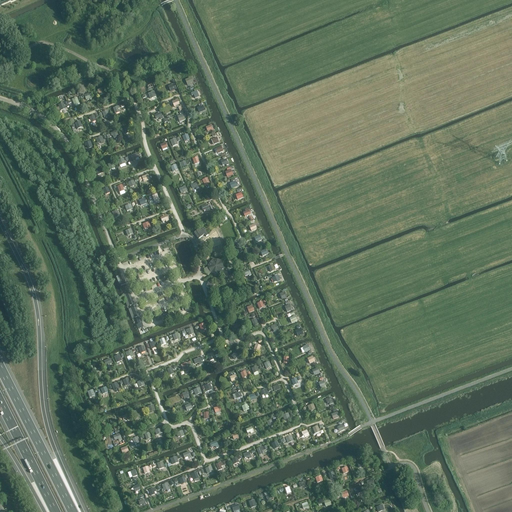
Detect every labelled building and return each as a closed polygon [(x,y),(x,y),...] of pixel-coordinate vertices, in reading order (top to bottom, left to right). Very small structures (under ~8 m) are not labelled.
[(195,83),(192,76),(184,80),(187,86),(195,83)] [(102,84),(94,87),(98,97),(105,94),(102,84)] [(154,87),(145,91),(148,99),(158,96),(154,87)] [(194,99),(200,96),(197,91),(191,93),(194,99)] [(82,96),(84,101),(93,98),(91,93),(82,96)] [(78,95),(71,97),(74,106),(80,104),(78,95)] [(176,99),(168,103),(171,110),(179,107),(176,99)] [(59,105),(62,112),(67,111),(64,103),(59,105)] [(203,104),(196,107),(199,114),(206,111),(203,104)] [(165,117),(158,113),(155,119),(161,123),(165,117)] [(130,126),(123,128),(125,136),(132,133),(130,126)] [(116,131),(111,133),(114,140),(120,138),(116,131)] [(187,134),(181,136),(183,144),(190,142),(187,134)] [(102,138),(95,140),(97,147),(104,144),(102,138)] [(170,140),(173,147),(178,144),(176,138),(170,140)] [(165,141),(158,144),(162,152),(169,149),(165,141)] [(136,154),(128,157),(131,164),(139,161),(136,154)] [(199,161),(197,155),(191,157),(194,164),(199,161)] [(121,168),(127,166),(124,158),(118,160),(121,168)] [(110,161),(102,165),(105,172),(113,169),(110,161)] [(183,169),(188,167),(186,161),(180,163),(183,169)] [(175,169),(172,162),(165,166),(169,172),(175,169)] [(232,170),(225,172),(227,178),(234,175),(232,170)] [(148,176),(139,180),(142,186),(150,182),(148,176)] [(204,176),(197,179),(201,187),(208,184),(204,176)] [(235,180),(228,183),(231,189),(238,186),(235,180)] [(124,184),(115,188),(117,194),(127,190),(124,184)] [(184,184),(176,187),(179,194),(187,190),(184,184)] [(110,194),(107,186),(100,189),(103,197),(110,194)] [(155,192),(147,196),(150,203),(158,200),(155,192)] [(205,202),(198,205),(201,212),(208,210),(205,202)] [(131,203),(124,206),(126,213),(134,210),(131,203)] [(250,215),(247,206),(240,209),(243,218),(250,215)] [(118,210),(112,212),(115,219),(121,217),(118,210)] [(166,213),(156,217),(159,224),(169,221),(166,213)] [(248,227),(250,232),(257,228),(255,224),(248,227)] [(134,233),(131,226),(121,230),(124,237),(134,233)] [(208,235),(204,229),(202,231),(200,229),(194,233),(199,239),(205,235),(206,237),(208,235)] [(261,243),(258,235),(251,238),(254,246),(261,243)] [(223,268),(221,261),(213,260),(209,266),(211,273),(219,274),(223,268)] [(287,299),(283,291),(277,293),(280,302),(287,299)] [(131,293),(124,294),(127,307),(134,305),(131,293)] [(252,302),(245,305),(248,314),(255,311),(252,302)] [(135,318),(140,316),(137,306),(131,308),(135,318)] [(299,321),(296,314),(287,318),(290,325),(299,321)] [(251,320),(255,327),(259,324),(256,318),(251,320)] [(239,322),(230,326),(233,333),(242,329),(239,322)] [(276,322),(269,324),(272,332),(279,329),(276,322)] [(192,327),(183,331),(186,337),(194,334),(192,327)] [(165,336),(159,338),(161,347),(168,345),(165,336)] [(148,353),(144,345),(138,348),(141,356),(148,353)] [(309,353),(305,345),(299,348),(303,356),(309,353)] [(134,356),(132,350),(125,353),(129,361),(133,359),(132,357),(134,356)] [(240,355),(235,350),(228,356),(233,362),(240,355)] [(214,353),(208,355),(210,361),(216,359),(214,353)] [(123,362),(120,354),(114,357),(117,364),(123,362)] [(201,355),(192,359),(194,365),(203,361),(201,355)] [(91,365),(94,372),(102,369),(99,361),(91,365)] [(182,364),(184,371),(193,367),(190,361),(182,364)] [(270,361),(264,362),(266,371),(272,370),(270,361)] [(176,375),(173,367),(166,369),(169,378),(176,375)] [(249,377),(246,369),(238,372),(242,380),(249,377)] [(316,369),(310,372),(313,378),(319,375),(316,369)] [(298,377),(291,381),(294,388),(301,384),(298,377)] [(145,381),(134,385),(137,392),(147,388),(145,381)] [(121,391),(117,382),(109,385),(112,394),(121,391)] [(205,386),(208,392),(213,389),(210,383),(205,386)] [(198,386),(191,389),(195,397),(201,394),(198,386)] [(269,394),(266,386),(258,390),(261,397),(269,394)] [(97,398),(93,390),(87,393),(90,401),(97,398)] [(188,391),(182,393),(184,399),(190,397),(188,391)] [(235,400),(243,397),(241,391),(233,394),(235,400)] [(328,396),(321,399),(325,406),(331,403),(328,396)] [(193,403),(185,405),(187,412),(195,409),(193,403)] [(141,417),(138,408),(130,411),(134,420),(141,417)] [(222,414),(218,408),(211,411),(214,417),(222,414)] [(288,412),(279,416),(282,422),(291,419),(288,412)] [(116,423),(113,416),(106,419),(109,426),(116,423)] [(318,425),(312,427),(316,436),(322,434),(318,425)] [(334,427),(336,435),(343,432),(340,425),(334,427)] [(253,426),(245,430),(247,435),(256,432),(253,426)] [(181,430),(173,434),(176,440),(185,437),(181,430)] [(152,438),(149,431),(143,433),(146,440),(152,438)] [(291,435),(284,439),(288,445),(294,442),(291,435)] [(221,446),(218,439),(209,442),(212,449),(221,446)] [(278,441),(272,444),(274,449),(280,447),(278,441)] [(127,446),(119,448),(121,455),(129,452),(127,446)] [(263,448),(256,452),(258,457),(265,453),(263,448)] [(169,458),(171,465),(179,462),(176,456),(169,458)] [(234,457),(228,459),(232,468),(238,465),(234,457)] [(149,472),(146,465),(139,467),(142,474),(149,472)] [(347,465),(340,468),(343,475),(350,472),(347,465)] [(213,474),(210,468),(202,471),(205,477),(213,474)] [(319,475),(312,478),(315,485),(322,482),(319,475)] [(184,477),(178,479),(180,487),(187,486),(184,477)] [(373,479),(365,481),(368,489),(375,486),(373,479)] [(158,493),(155,485),(148,487),(151,495),(158,493)] [(362,485),(355,488),(358,496),(365,493),(362,485)] [(290,486),(283,489),(286,496),(293,494),(290,486)] [(346,493),(339,495),(341,502),(348,500),(346,493)] [(254,499),(248,501),(250,508),(256,507),(254,499)]
